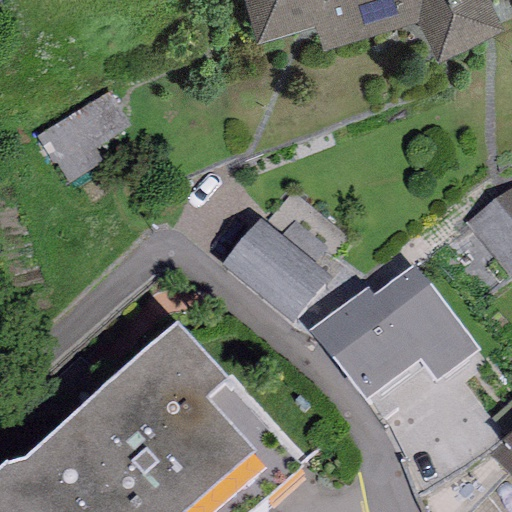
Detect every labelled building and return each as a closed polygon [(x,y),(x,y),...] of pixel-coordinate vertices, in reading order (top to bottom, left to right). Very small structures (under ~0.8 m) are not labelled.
[(328,9),(324,0),(245,0),(256,32),(321,11),(328,9)] [(324,0),(328,9),(321,11),(331,39),(415,10),(438,50),(502,16),(493,0),(324,0)] [(511,187),(463,228),(511,288),(511,187)] [(330,286),(258,226),(221,271),(293,331),(330,286)] [(366,294),(308,339),(363,412),(418,370),(436,394),(480,361),(412,272),(372,302),(366,294)] [(264,511),(301,478),(176,337),(24,476),(5,477),(0,481),(0,511),(264,511)] [(511,439),(501,450),(511,461),(511,439)]
